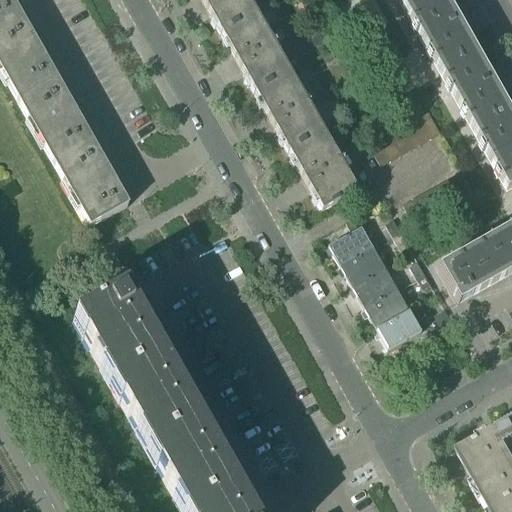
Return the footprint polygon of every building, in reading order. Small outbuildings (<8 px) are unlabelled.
[(0,0),(0,77),(87,232),(126,210),(6,0),(0,0)] [(196,0),(229,57),(319,217),(355,197),(274,55),(281,51),(278,45),(271,49),(270,49),(275,46),(270,38),(266,41),(242,0),(196,0)] [(511,127),(439,0),(393,0),(504,195),(511,190),(511,127)] [(426,117),(416,122),(428,143),(438,138),(426,117)] [(416,122),(406,128),(418,149),(428,143),(416,122)] [(406,128),(396,134),(408,154),(418,149),(406,128)] [(396,134),(387,139),(398,160),(408,154),(396,134)] [(387,139),(377,145),(389,165),(398,160),(387,139)] [(389,165),(377,145),(367,150),(379,171),(389,165)] [(459,176),(449,182),(461,202),(471,197),(459,176)] [(449,182),(439,187),(451,208),(461,202),(449,182)] [(439,187),(430,193),(442,214),(451,208),(439,187)] [(430,193),(420,198),(432,219),(442,214),(430,193)] [(420,198),(410,204),(422,225),(432,219),(420,198)] [(422,225),(410,204),(400,209),(412,230),(422,225)] [(383,229),(391,243),(399,238),(391,224),(383,229)] [(511,229),(437,272),(436,272),(456,308),(457,307),(511,275),(511,229)] [(339,273),(351,266),(371,255),(358,233),(326,251),(326,252),(327,252),(338,272),(337,272),(338,273),(339,273)] [(399,238),(391,243),(399,257),(407,252),(399,238)] [(349,293),(350,294),(383,275),(371,255),(351,266),(339,273),(350,293),(349,293)] [(407,271),(414,285),(422,280),(415,266),(407,271)] [(361,314),(361,315),(394,296),(383,275),(350,294),(351,294),(362,314),(361,314)] [(422,280),(414,285),(422,298),(430,294),(422,280)] [(373,335),(373,336),(406,317),(394,296),(361,315),(362,315),(374,334),(373,335)] [(242,511),(163,374),(128,311),(130,310),(125,302),(124,303),(121,297),(113,302),(109,304),(71,326),(71,327),(72,327),(177,511),(242,511)] [(424,334),(430,345),(431,345),(452,333),(442,314),(428,322),(432,329),(424,334)] [(406,317),(373,336),(374,335),(385,355),(385,356),(385,357),(418,338),(406,317)] [(511,511),(511,473),(501,454),(506,452),(507,452),(507,451),(509,450),(509,451),(511,450),(510,449),(511,448),(511,426),(511,427),(510,427),(509,427),(510,428),(508,429),(507,428),(506,429),(506,430),(504,431),(504,430),(503,431),(503,432),(501,433),(500,432),(499,433),(500,434),(498,435),(497,434),(496,435),(497,436),(456,459),(457,460),(458,460),(465,472),(464,473),(465,474),(474,488),(473,488),(474,490),(483,504),(482,504),(483,506),(483,505),(487,511),(511,511)]
